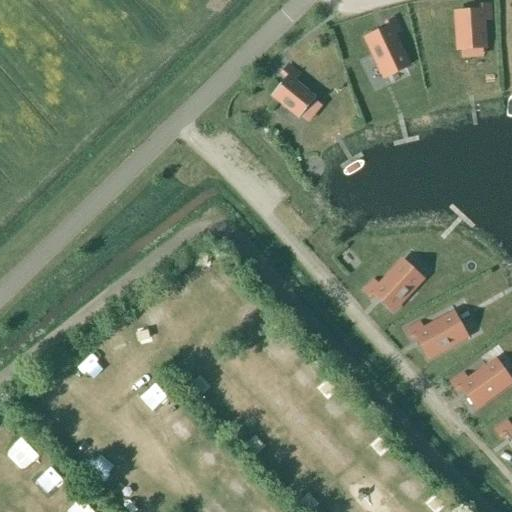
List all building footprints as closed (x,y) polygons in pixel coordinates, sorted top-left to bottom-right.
[(458,50),(485,48),(484,21),(491,20),(490,6),(479,7),(479,12),(455,14),(458,50)] [(384,78),(409,67),(394,36),(401,32),(394,20),(385,24),(387,29),(366,39),(384,78)] [(285,78),(270,97),(299,120),(316,99),(294,81),(299,76),(288,67),(281,75),(285,78)] [(425,288),(403,267),(386,285),(382,280),(372,291),(380,297),(382,295),(401,313),(425,288)] [(467,343),(452,316),(431,327),(428,321),(416,328),(421,336),(423,335),(436,359),(467,343)] [(511,388),(494,364),(474,377),(470,372),(459,380),(465,388),(467,386),(482,408),(511,388)] [(511,417),(501,424),(507,433),(510,430),(511,433),(511,417)] [(66,509),(68,511),(91,511),(95,509),(81,494),(66,509)]
